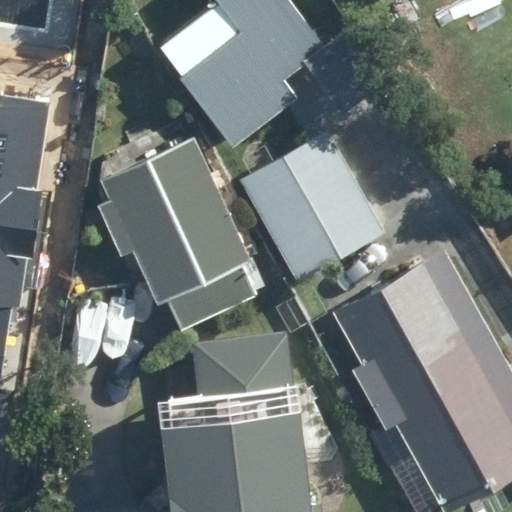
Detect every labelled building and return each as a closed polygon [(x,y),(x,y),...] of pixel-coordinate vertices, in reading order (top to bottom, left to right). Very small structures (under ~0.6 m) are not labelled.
[(218,0),(165,37),(240,141),(308,93),(293,72),(316,55),(353,108),(393,80),(352,23),(329,39),(301,0),(218,0)] [(0,371),(1,371),(13,298),(24,300),(40,200),(27,198),(40,117),(0,110),(0,371)] [(247,175),(304,275),(392,225),(335,125),(247,175)] [(258,255),(201,130),(111,171),(121,193),(106,199),(129,248),(141,242),(167,302),(178,296),(190,325),(266,291),(251,259),(258,255)] [(511,210),(500,219),(511,235),(511,210)] [(455,511),(511,479),(511,350),(453,246),(341,309),(370,361),(362,365),(396,427),(403,423),(419,451),(397,464),(424,511),(434,511),(449,503),(454,511),(455,511)] [(329,511),(328,490),(346,488),(343,463),(321,464),(316,401),(307,403),(304,380),(298,380),(293,331),(202,340),(206,393),(178,397),(188,511),(329,511)]
